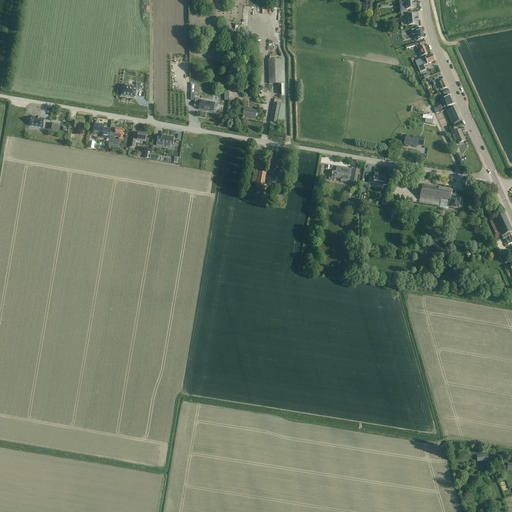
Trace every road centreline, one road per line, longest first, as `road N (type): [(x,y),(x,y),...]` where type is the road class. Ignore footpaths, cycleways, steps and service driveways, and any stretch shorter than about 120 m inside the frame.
road 1 (residential): [(0,96),(457,174),(491,173)]
road 2 (track): [(278,418),(511,447)]
road 3 (track): [(429,105),(406,68),(290,47),(289,0)]
road 4 (secondary): [(491,173),(431,38),(423,0)]
